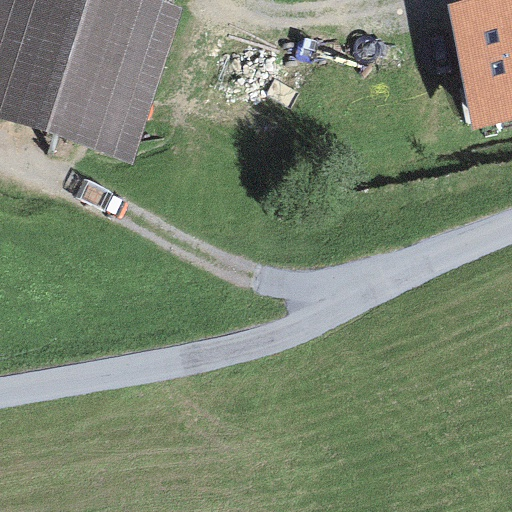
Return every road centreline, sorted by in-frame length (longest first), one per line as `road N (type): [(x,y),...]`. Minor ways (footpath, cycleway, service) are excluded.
road 1 (track): [(0,393),(213,351),(511,229)]
road 2 (track): [(363,294),(254,275),(82,185),(0,161)]
road 3 (track): [(388,0),(298,18),(231,0)]
